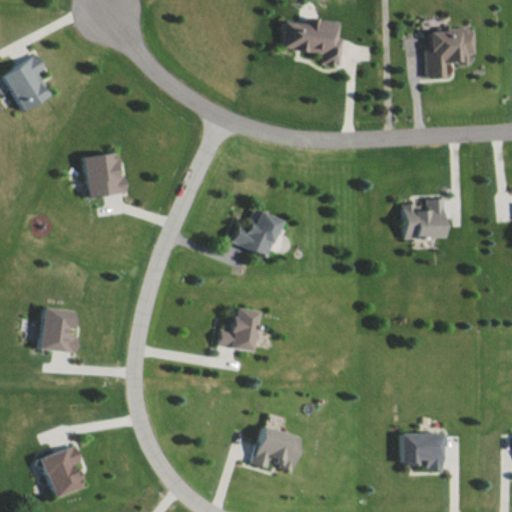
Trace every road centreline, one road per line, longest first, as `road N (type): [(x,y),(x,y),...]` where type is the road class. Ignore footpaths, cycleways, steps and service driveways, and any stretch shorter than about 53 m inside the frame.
road 1 (residential): [(511,130),(342,141),(219,118),(144,65),(105,13)]
road 2 (residential): [(214,511),(165,471),(132,390),(142,304),(219,118)]
